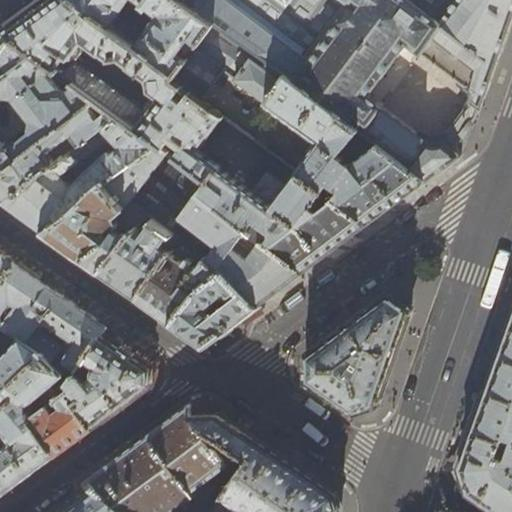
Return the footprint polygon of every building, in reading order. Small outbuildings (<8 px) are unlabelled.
[(174,79),(177,75),(72,0),(47,0),(33,10),(4,32),(34,55),(68,80),(72,83),(100,102),(119,116),(155,142),(156,140),(160,144),(209,180),(201,192),(304,270),(333,249),(368,223),(298,172),(287,187),(266,171),(252,190),(220,167),(221,166),(200,150),(224,117),(204,101),(174,79)] [(72,0),(177,75),(216,22),(184,0),(72,0)] [(511,0),(184,0),(216,22),(428,178),(429,179),(442,170),(461,155),(460,153),(459,151),(458,150),(458,148),(457,147),(457,145),(458,143),(459,141),(460,140),(461,140),(470,129),(478,117),(506,38),(511,20),(511,0)] [(298,172),(368,223),(392,204),(425,180),(428,178),(216,22),(177,75),(174,79),(204,101),(227,70),(320,140),(298,172)] [(0,79),(0,80),(34,55),(4,32),(0,28),(0,79)] [(0,175),(100,102),(72,83),(69,88),(71,91),(60,88),(68,80),(34,55),(0,80),(0,175)] [(0,197),(5,202),(119,116),(100,102),(0,175),(0,197)] [(155,142),(119,116),(5,202),(27,217),(46,231),(109,182),(160,144),(156,140),(155,142)] [(209,258),(226,269),(259,304),(282,287),(304,270),(201,192),(209,180),(160,144),(109,182),(127,206),(136,206),(147,214),(171,231),(182,215),(221,243),(209,258)] [(127,206),(109,182),(46,231),(72,249),(102,270),(134,229),(141,223),(147,214),(136,206),(127,206)] [(122,284),(139,297),(162,265),(163,266),(182,239),(171,231),(147,214),(141,223),(143,225),(147,221),(151,221),(154,224),(144,236),(134,229),(102,270),(122,284)] [(155,308),(174,321),(199,291),(226,269),(209,258),(207,256),(198,269),(193,265),(202,253),(182,239),(163,266),(162,265),(139,297),(155,308)] [(0,250),(0,289),(18,263),(0,250)] [(86,358),(103,334),(108,326),(57,290),(18,263),(0,289),(0,496),(9,490),(57,454),(31,417),(75,387),(71,381),(80,368),(86,358)] [(247,317),(262,306),(259,304),(226,269),(199,291),(174,321),(188,332),(208,346),(234,327),(247,317)] [(354,411),(378,404),(379,401),(391,365),(411,308),(412,307),(391,292),(340,330),(308,354),(308,379),(318,386),(345,405),(354,411)] [(511,511),(511,321),(489,387),(489,388),(462,466),(466,478),(471,491),(501,511),(511,511)] [(128,350),(103,334),(86,358),(99,366),(96,370),(95,376),(86,381),(81,376),(80,368),(71,381),(75,387),(83,397),(77,402),(94,427),(153,384),(153,367),(128,350)] [(57,454),(94,427),(77,402),(83,397),(75,387),(31,417),(57,454)] [(86,481),(94,488),(126,511),(169,511),(186,501),(190,506),(198,500),(201,503),(212,494),(206,486),(243,452),(193,416),(191,415),(190,411),(190,408),(192,404),(191,403),(86,481)] [(194,414),(193,416),(243,452),(252,458),(221,500),(261,511),(340,511),(342,507),(337,493),(334,491),(300,468),(294,464),(288,460),(277,453),(260,441),(236,424),(222,415),(220,414),(194,414)] [(126,511),(94,488),(61,511),(126,511)]
